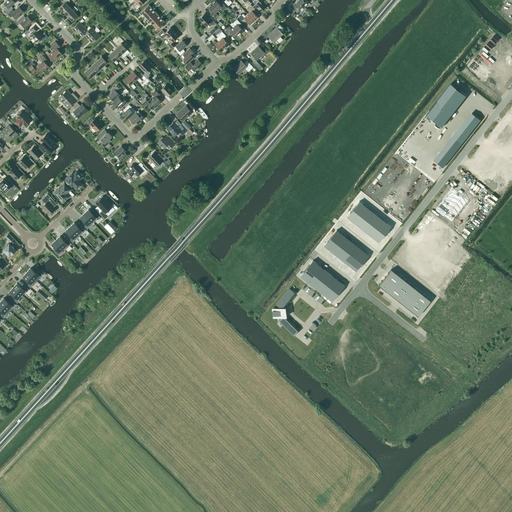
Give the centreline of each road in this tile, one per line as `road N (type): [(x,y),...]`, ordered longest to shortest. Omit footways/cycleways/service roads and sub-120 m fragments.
road 1 (trunk): [(0,443),(369,26)]
road 2 (unclassified): [(381,258),(511,92)]
road 3 (track): [(91,378),(0,475)]
